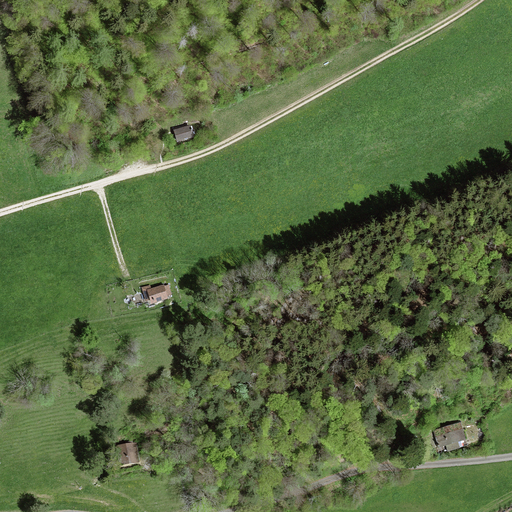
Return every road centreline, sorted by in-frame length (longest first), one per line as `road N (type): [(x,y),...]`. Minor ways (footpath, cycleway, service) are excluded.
road 1 (track): [(480,0),(223,144),(0,212)]
road 2 (track): [(229,511),(355,470),(511,457)]
